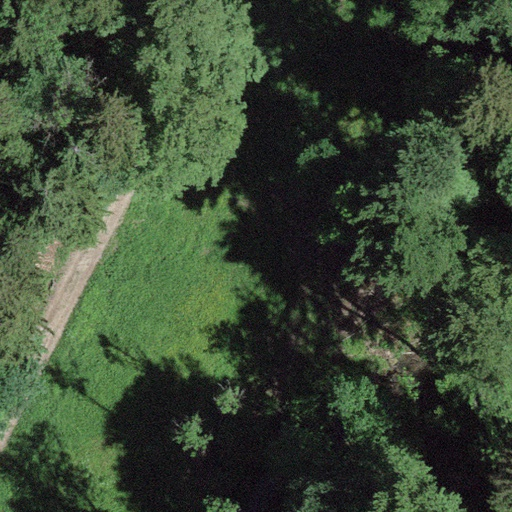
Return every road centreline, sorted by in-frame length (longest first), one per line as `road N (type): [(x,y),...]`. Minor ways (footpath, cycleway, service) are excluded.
road 1 (track): [(291,0),(282,405),(332,511)]
road 2 (track): [(209,0),(0,433)]
